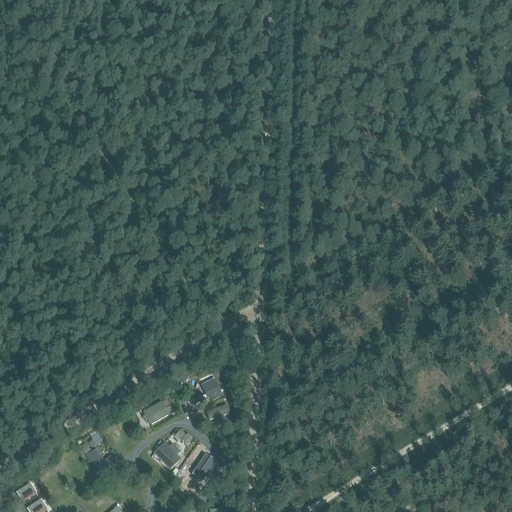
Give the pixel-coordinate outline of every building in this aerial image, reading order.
[(209,403),(219,398),(221,397),(220,393),(213,381),(203,386),(209,399),(207,400),(209,403)] [(143,414),(150,427),(168,417),(161,403),(143,414)] [(134,409),(137,414),(142,411),(139,406),(134,409)] [(227,407),(206,413),(209,423),(215,421),(217,428),(226,425),(224,417),(230,416),(227,407)] [(85,437),(91,448),(100,444),(95,433),(85,437)] [(187,446),(193,440),(188,436),(182,442),(187,446)] [(165,445),(153,455),(169,472),(181,461),(177,457),(180,454),(176,449),(172,445),(169,449),(165,445)] [(86,447),(80,451),(83,456),(89,453),(86,447)] [(198,464),(208,468),(212,460),(192,450),(181,471),(192,477),(198,464)] [(88,456),(85,458),(86,459),(90,465),(99,477),(103,474),(117,465),(114,460),(112,457),(104,463),(95,451),(92,453),(88,456)] [(201,472),(196,482),(204,486),(210,476),(201,472)] [(29,485),(15,495),(16,497),(22,505),(22,504),(36,495),(29,485)] [(226,507),(231,503),(227,497),(222,501),(226,507)] [(40,501),(26,510),(26,511),(45,511),(47,511),(40,501)]
